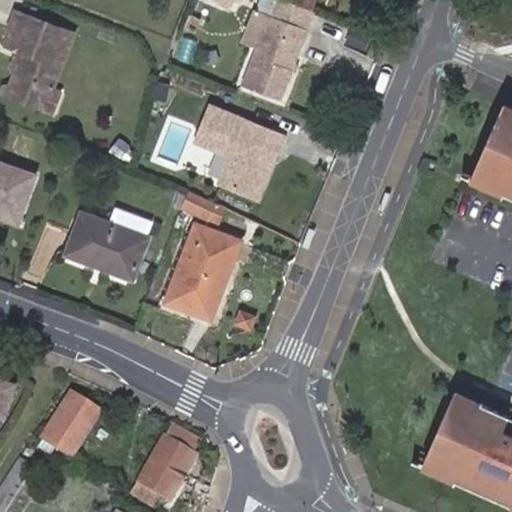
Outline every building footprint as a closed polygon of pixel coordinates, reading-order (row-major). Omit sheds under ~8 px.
[(272,15),(269,23),(307,37),(316,10),(288,0),(278,0),(272,14),(272,15)] [(327,0),(296,0),(324,10),(327,0)] [(272,14),(256,8),(244,42),(259,48),(269,23),(272,15),(272,14)] [(39,112),(48,91),(52,88),(72,37),(12,14),(5,32),(9,34),(3,50),(14,54),(21,57),(17,67),(15,68),(3,98),(39,112)] [(280,105),(307,37),(269,23),(259,48),(243,91),(280,105)] [(21,57),(14,54),(6,71),(9,75),(5,86),(1,88),(0,89),(0,97),(3,98),(15,68),(17,67),(21,57)] [(57,95),(48,91),(39,112),(50,115),(57,95)] [(511,111),(500,106),(497,114),(511,119),(511,111)] [(259,204),(274,168),(269,165),(273,155),(278,157),(280,158),(287,142),(212,113),(197,149),(231,162),(220,188),(259,204)] [(511,119),(497,114),(487,136),(494,139),(485,159),(478,156),(470,175),(503,189),(500,195),(511,200),(511,119)] [(269,165),(274,168),(278,157),(273,155),(269,165)] [(0,224),(18,230),(34,182),(0,170),(0,224)] [(503,189),(470,175),(467,181),(500,195),(503,189)] [(209,225),(216,210),(189,198),(183,213),(209,225)] [(155,232),(159,221),(121,206),(117,218),(155,232)] [(225,214),(216,210),(209,225),(218,229),(225,214)] [(78,218),(62,258),(131,283),(146,241),(78,218)] [(205,301),(214,305),(238,246),(196,228),(165,302),(199,317),(205,301)] [(208,320),(214,305),(205,301),(199,317),(208,320)] [(0,424),(2,426),(15,391),(0,385),(0,424)] [(477,404),(452,394),(449,401),(474,412),(477,404)] [(71,398),(41,446),(69,463),(99,415),(71,398)] [(511,419),(477,404),(474,412),(449,401),(440,423),(445,426),(436,445),(431,443),(423,462),(454,475),(451,482),(506,506),(509,500),(511,501),(511,419)] [(194,439),(170,424),(129,494),(149,504),(156,494),(166,500),(191,456),(186,452),(194,439)] [(15,460),(0,484),(0,511),(1,511),(29,469),(15,460)] [(454,475),(423,462),(420,469),(451,482),(454,475)]
